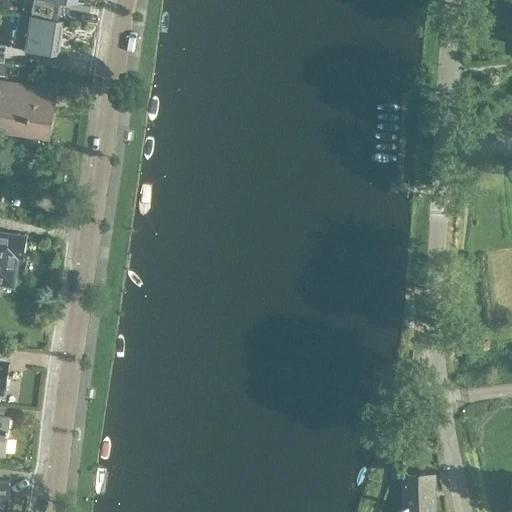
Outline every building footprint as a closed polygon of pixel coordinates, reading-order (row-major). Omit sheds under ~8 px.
[(34,0),(32,15),(56,19),(59,0),(70,0),(74,0),(73,0),(34,0)] [(56,19),(32,15),(18,13),(16,29),(13,29),(10,46),(55,53),(60,20),(56,19)] [(0,87),(0,129),(6,130),(6,128),(9,129),(7,141),(29,144),(30,139),(53,143),(58,108),(44,105),(46,95),(28,92),(28,90),(28,89),(28,87),(27,86),(27,85),(26,84),(25,83),(24,83),(23,83),(21,82),(20,83),(19,83),(18,84),(17,85),(16,86),(15,87),(15,88),(15,90),(0,87)] [(0,279),(13,282),(14,275),(21,276),(25,273),(27,258),(24,254),(27,235),(0,231),(0,279)] [(0,392),(3,390),(6,391),(10,360),(0,359),(0,392)] [(0,416),(0,450),(5,451),(9,418),(0,416)] [(403,506),(402,506),(402,509),(403,509),(403,511),(435,511),(435,474),(403,475),(403,506)] [(0,511),(2,511),(4,510),(6,511),(6,509),(10,506),(10,500),(8,496),(10,481),(0,479),(0,511)]
